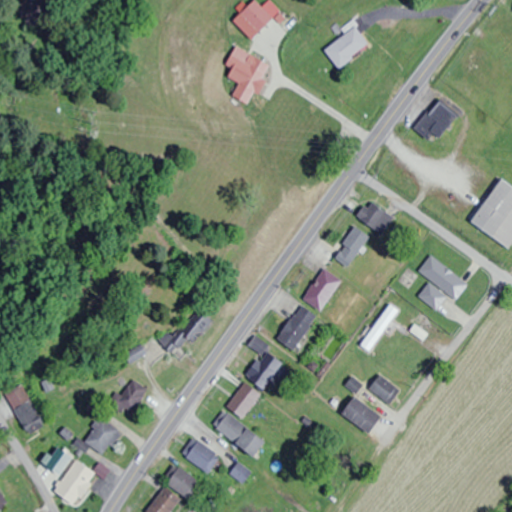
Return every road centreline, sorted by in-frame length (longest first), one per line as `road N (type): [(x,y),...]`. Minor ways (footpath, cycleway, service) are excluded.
road 1 (secondary): [(479,0),(109,511)]
road 2 (residential): [(338,511),(506,279)]
road 3 (residential): [(351,170),(511,283)]
